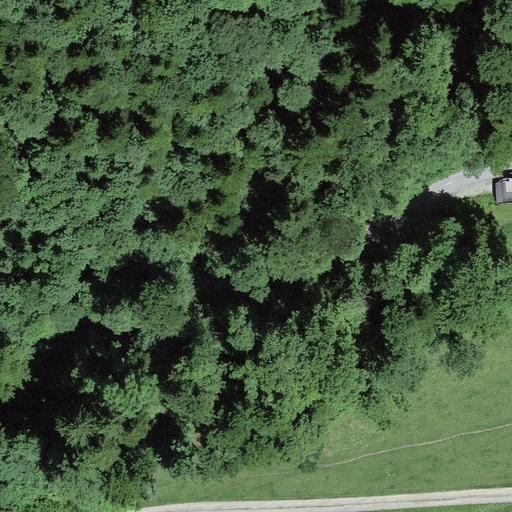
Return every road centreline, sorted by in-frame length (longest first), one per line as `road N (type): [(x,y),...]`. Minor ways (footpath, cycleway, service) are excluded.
road 1 (track): [(0,351),(36,325),(340,238),(511,167)]
road 2 (track): [(157,511),(511,494)]
